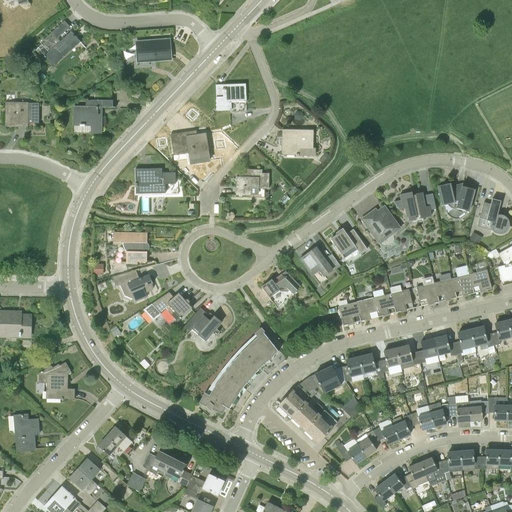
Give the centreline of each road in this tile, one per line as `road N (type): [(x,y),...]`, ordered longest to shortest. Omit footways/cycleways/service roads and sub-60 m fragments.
road 1 (residential): [(256,407),(287,369),(315,351),(511,298)]
road 2 (residential): [(511,186),(464,162),(403,163),(273,252)]
road 3 (residential): [(204,214),(207,184),(263,125),(274,99),(249,32),(238,25)]
road 4 (residential): [(273,252),(208,230),(187,240),(184,267),(204,286),(229,286),(250,273)]
road 5 (tertiary): [(89,185),(216,47)]
road 6 (residential): [(350,488),(415,447),(458,436),(511,437)]
road 7 (residential): [(12,511),(121,385)]
road 8 (residential): [(216,47),(187,20),(112,21),(76,0)]
road 9 (tertiary): [(236,443),(121,385)]
road 10 (residential): [(256,407),(350,488)]
